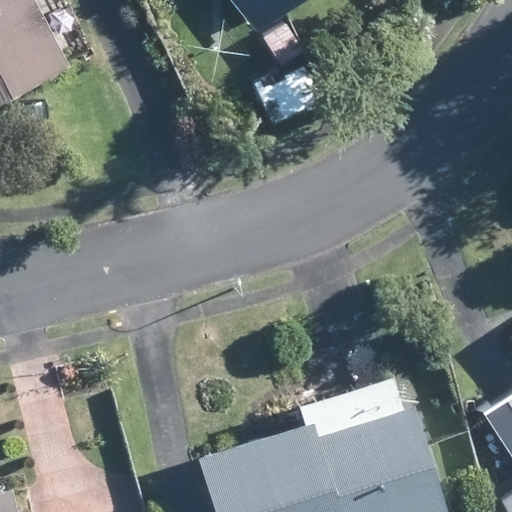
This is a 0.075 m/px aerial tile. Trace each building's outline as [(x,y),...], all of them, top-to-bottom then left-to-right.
[(0,0),(0,100),(73,62),(71,58),(41,0),(0,0)] [(238,0),(262,29),(297,0),(238,0)] [(330,102),(311,64),(261,89),(280,127),(330,102)] [(454,511),(421,404),(411,407),(400,371),(390,376),(309,401),(314,422),(206,455),(223,511),(454,511)] [(511,510),(511,396),(495,407),(489,410),(511,446),(511,496),(506,501),(511,510)] [(0,511),(26,511),(21,487),(0,492),(0,511)]
